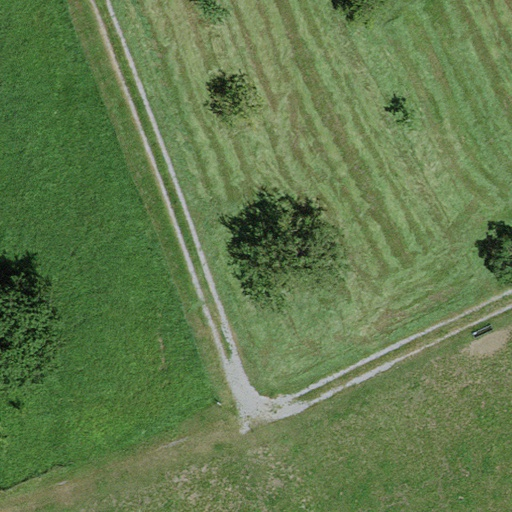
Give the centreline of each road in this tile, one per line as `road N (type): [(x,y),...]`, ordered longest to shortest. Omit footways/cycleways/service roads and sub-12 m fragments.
road 1 (track): [(511,298),(205,440),(9,511)]
road 2 (track): [(253,417),(98,0)]
